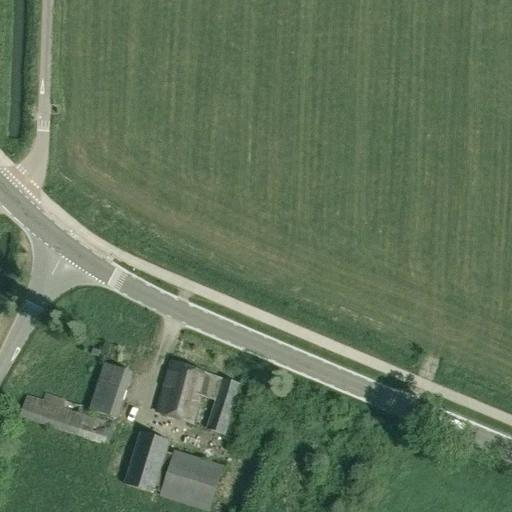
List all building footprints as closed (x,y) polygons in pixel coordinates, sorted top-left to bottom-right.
[(117,419),(132,373),(104,363),(88,410),(117,419)] [(205,429),(225,435),(240,385),(223,378),(223,379),(208,374),(173,363),(157,411),(191,423),(200,396),(215,401),(205,429)] [(83,406),(45,394),(42,401),(26,395),(19,417),(108,446),(114,424),(81,413),(83,406)] [(154,494),(170,442),(140,432),(123,484),(154,494)] [(208,511),(223,466),(174,451),(159,497),(207,511),(208,511)]
